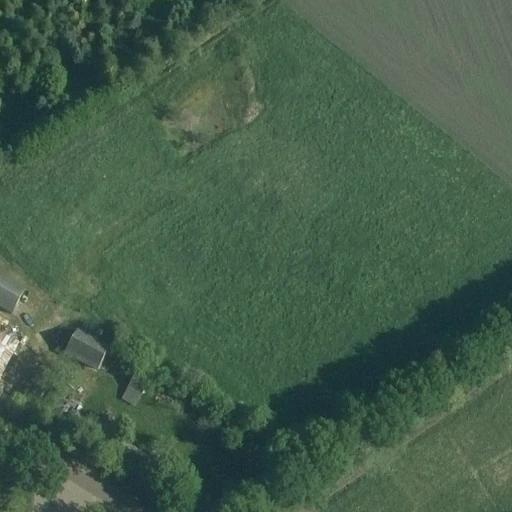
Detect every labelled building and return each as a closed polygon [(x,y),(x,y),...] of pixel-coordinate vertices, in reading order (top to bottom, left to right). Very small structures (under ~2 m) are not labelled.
[(16,220),(10,233),(32,244),(39,231),(16,220)] [(0,278),(0,309),(12,316),(25,292),(0,278)] [(76,333),(65,354),(98,372),(109,351),(76,333)] [(0,376),(17,345),(0,336),(0,376)] [(137,376),(129,389),(141,396),(148,383),(137,376)] [(114,459),(141,474),(156,448),(127,431),(122,440),(76,414),(67,428),(115,455),(114,459)]
